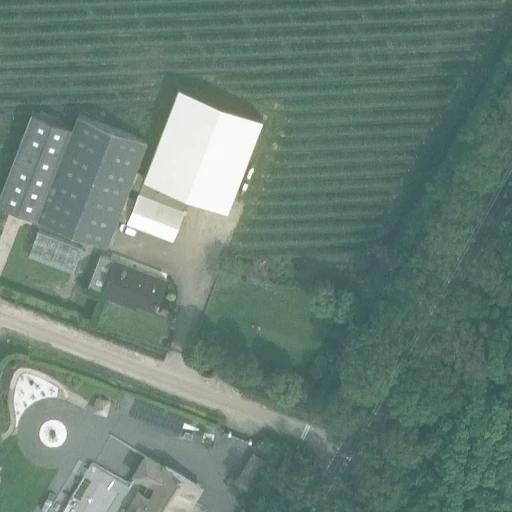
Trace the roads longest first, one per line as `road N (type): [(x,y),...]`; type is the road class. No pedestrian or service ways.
road 1 (unclassified): [(350,454),(0,300)]
road 2 (secondary): [(350,454),(511,169)]
